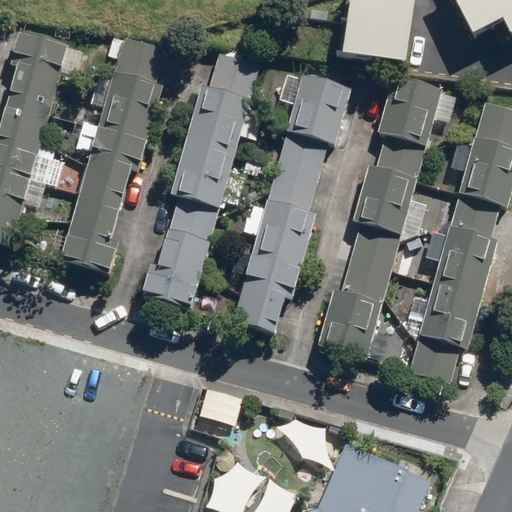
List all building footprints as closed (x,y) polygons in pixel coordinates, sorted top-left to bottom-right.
[(429,0),(366,0),(359,57),(421,65),(429,0)] [(511,0),(467,0),(484,33),(511,19),(511,0)] [(0,239),(19,245),(75,45),(51,36),(25,34),(17,65),(24,68),(5,136),(0,134),(0,239)] [(171,51),(129,40),(69,257),(118,271),(126,242),(119,240),(141,159),(148,161),(169,85),(162,83),(171,51)] [(215,87),(207,85),(177,196),(183,197),(165,264),(158,262),(150,292),(199,305),(225,208),(227,209),(264,63),(224,53),(215,87)] [(373,359),(448,88),(426,78),(399,75),(383,132),(390,134),(381,167),(374,165),(359,222),(365,224),(347,291),(339,289),(323,346),(373,359)] [(336,78),(307,76),(241,321),(282,332),(285,322),(286,322),(292,300),(298,302),(323,213),(314,211),(333,144),(342,146),(357,89),(336,78)] [(490,104),(425,335),(474,348),(504,240),(496,238),(506,204),(511,206),(511,108),(490,104)] [(248,400),(211,389),(203,418),(239,428),(248,400)] [(423,511),(435,484),(414,475),(415,472),(350,445),(321,511),(319,511),(423,511)]
